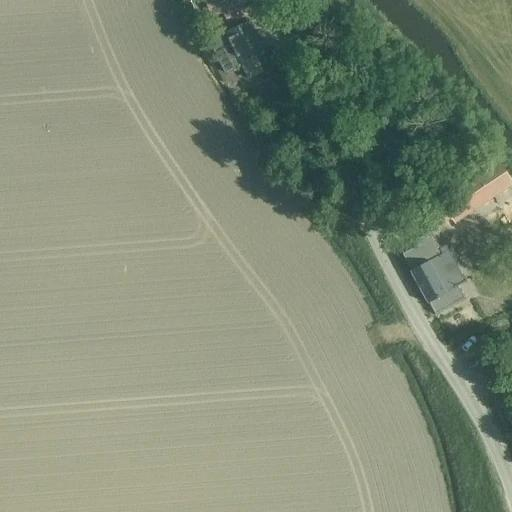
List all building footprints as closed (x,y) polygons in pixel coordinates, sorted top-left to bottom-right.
[(238,0),(205,0),(213,18),(222,13),(241,5),(238,0)] [(246,16),(241,5),(222,13),(228,24),(246,16)] [(228,36),(212,44),(217,56),(224,72),(241,65),(246,77),(262,70),(256,57),(264,54),(250,22),(227,32),(228,36)] [(511,181),(501,165),(437,208),(446,222),(447,221),(451,218),(466,208),(490,192),(493,197),(503,190),(511,184),(511,181)] [(331,208),(321,214),(329,226),(339,220),(331,208)] [(408,251),(402,254),(411,270),(409,271),(419,289),(427,304),(429,303),(435,314),(447,308),(464,298),(461,293),(460,293),(458,290),(457,287),(467,282),(466,280),(465,281),(463,282),(449,255),(446,251),(444,252),(442,253),(439,248),(431,232),(415,241),(418,245),(408,251)]
